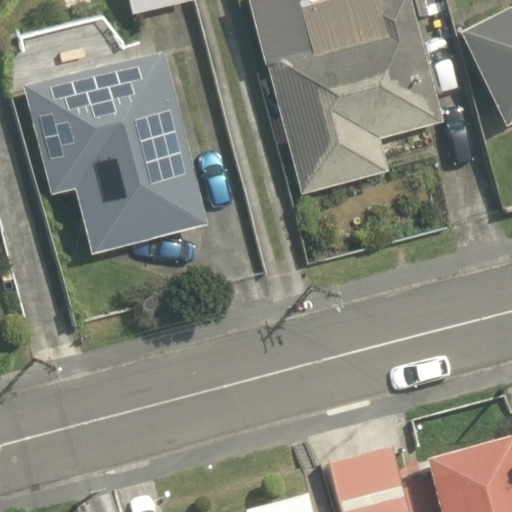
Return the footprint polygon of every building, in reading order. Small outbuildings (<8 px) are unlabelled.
[(128,0),(132,14),(185,0),(128,0)] [(299,0),(246,0),(262,63),(264,63),(300,194),(387,171),(378,137),(443,121),(409,0),(315,0),(300,4),(299,0)] [(511,2),(456,30),(504,125),(511,121),(511,2)] [(109,62),(22,84),(49,192),(73,187),(90,252),(207,223),(163,48),(131,56),(129,51),(108,57),(109,62)] [(425,465),(437,511),(511,511),(511,444),(511,442),(425,465)] [(405,511),(389,453),(327,469),(339,511),(405,511)] [(307,511),(305,501),(264,511),(307,511)]
